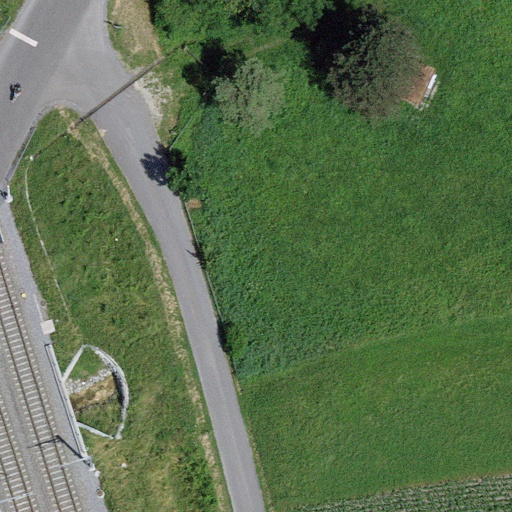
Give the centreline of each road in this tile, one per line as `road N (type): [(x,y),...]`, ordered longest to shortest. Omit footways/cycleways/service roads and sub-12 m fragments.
road 1 (track): [(56,35),(131,133),(180,249),(246,511)]
road 2 (unclassified): [(0,143),(73,0)]
